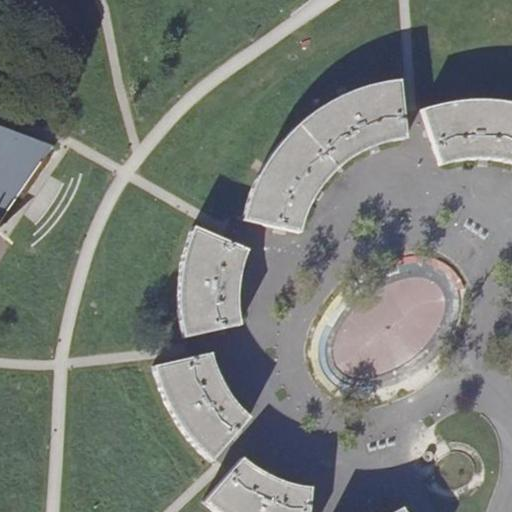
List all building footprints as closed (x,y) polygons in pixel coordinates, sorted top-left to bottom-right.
[(249,197),(244,219),(299,232),(311,202),(320,187),(330,175),(342,163),(354,156),(368,148),(384,144),(404,140),(401,112),(398,84),(378,87),(360,93),(344,99),(326,109),(312,119),(296,130),(277,149),(263,170),(249,197)] [(443,103),(420,109),(441,166),(463,160),(483,158),(503,162),(511,164),(511,105),(509,105),(486,101),(465,101),(443,103)] [(0,219),(51,146),(0,126),(0,219)] [(246,249),(193,229),(183,265),(181,284),(180,313),(185,339),(240,326),(239,313),(239,292),(240,273),(246,249)] [(210,355),(155,366),(165,399),(174,415),(184,432),(197,447),(211,461),(247,420),(235,406),(226,392),(218,377),(210,355)] [(241,460),(202,502),(217,511),(309,511),(312,491),(292,486),(277,482),(258,473),(241,460)]
